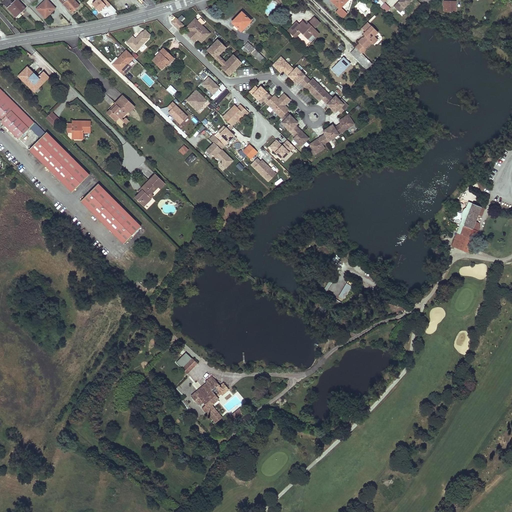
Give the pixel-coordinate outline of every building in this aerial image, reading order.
[(3,0),(2,2),(16,15),(21,10),(22,11),(25,8),(17,0),(13,0),(12,1),(10,0),(3,0)] [(47,0),(45,0),(37,8),(44,16),(49,12),(50,12),(55,8),(47,0)] [(73,0),(59,0),(63,4),(64,4),(72,12),(79,5),(73,0)] [(89,0),(87,2),(98,14),(110,3),(106,0),(89,0)] [(333,0),(331,2),(339,9),(337,12),(343,18),(347,14),(341,9),(349,0),(333,0)] [(398,2),(394,7),(398,11),(400,9),(402,11),(411,1),(412,2),(413,0),(400,0),(400,1),(399,3),(398,2)] [(31,8),(27,11),(37,22),(41,19),(31,8)] [(236,18),(232,23),(241,32),(250,21),(243,14),(237,19),(236,18)] [(195,19),(186,28),(190,32),(192,30),(196,33),(203,27),(202,26),(205,22),(200,18),(197,21),(195,19)] [(315,18),(309,24),(314,29),(320,23),(315,18)] [(176,19),(172,23),(177,29),(182,24),(176,19)] [(299,25),(291,34),(295,39),(300,33),(307,40),(310,43),(315,38),(319,34),(314,29),(309,24),(307,25),(303,22),(299,25)] [(296,23),(288,31),(291,34),(299,25),(296,23)] [(367,23),(362,28),(366,32),(371,27),(367,23)] [(203,27),(196,33),(199,37),(198,39),(201,43),(210,34),(203,27)] [(371,27),(366,32),(363,35),(365,37),(363,39),(362,38),(358,42),(360,44),(356,48),(361,54),(365,50),(365,49),(372,43),(373,44),(377,41),(374,37),(378,33),(371,27)] [(187,35),(191,39),(196,33),(192,30),(190,32),(187,35)] [(135,52),(149,39),(147,37),(142,32),(135,39),(132,37),(126,43),(135,52)] [(196,33),(191,39),(195,42),(198,39),(199,37),(196,33)] [(218,40),(207,51),(215,59),(218,56),(226,48),(218,40)] [(248,43),(244,47),(260,62),(263,58),(248,43)] [(356,48),(351,54),(367,70),(372,64),(361,54),(356,48)] [(164,50),(153,61),(162,69),(166,65),(165,65),(172,58),(164,50)] [(116,57),(111,63),(120,72),(133,58),(126,51),(118,59),(116,57)] [(223,66),(221,68),(229,76),(241,63),(233,55),(226,63),(223,66)] [(215,59),(223,66),(226,63),(218,56),(215,59)] [(172,58),(165,65),(166,65),(167,66),(174,59),(172,58)] [(281,58),(273,66),(281,73),(283,71),(288,65),(281,58)] [(283,71),(286,74),(292,68),(288,65),(283,71)] [(28,68),(20,77),(31,88),(32,87),(36,91),(49,77),(44,72),(38,78),(28,68)] [(294,71),(288,76),(293,80),(300,72),(296,68),(294,71)] [(300,72),(293,80),(296,84),(299,82),(305,76),(300,72)] [(36,91),(32,87),(31,88),(36,93),(50,78),(49,77),(36,91)] [(201,85),(212,95),(220,87),(208,77),(201,85)] [(307,78),(301,84),(305,87),(310,82),(307,78)] [(310,82),(305,87),(312,94),(320,87),(312,79),(310,82)] [(0,117),(2,120),(1,122),(18,140),(37,121),(0,84),(0,117)] [(166,89),(172,95),(177,90),(170,84),(166,89)] [(250,92),(253,95),(258,90),(255,87),(255,86),(250,92)] [(253,95),(257,99),(265,91),(261,87),(258,90),(253,95)] [(320,87),(312,94),(319,102),(322,99),(327,94),(320,87)] [(186,100),(199,112),(208,102),(196,90),(186,100)] [(257,99),(261,103),(263,100),(269,95),(265,91),(257,99)] [(284,94),(278,100),(282,103),(287,97),(284,94)] [(327,94),(322,99),(325,103),(330,97),(327,94)] [(263,100),(266,103),(272,98),(269,95),(263,100)] [(110,105),(114,101),(108,96),(105,99),(110,105)] [(135,107),(123,96),(115,105),(116,105),(107,114),(115,122),(119,118),(121,120),(123,116),(127,113),(128,114),(135,107)] [(272,98),(266,103),(274,111),(282,103),(278,100),(275,97),(274,96),(272,98)] [(287,97),(282,103),(284,106),(290,100),(287,97)] [(333,99),(327,105),(331,109),(339,101),(335,97),(333,99)] [(343,105),(338,110),(341,113),(343,111),(348,106),(341,99),(339,101),(343,105)] [(339,101),(331,109),(335,113),(338,110),(343,105),(339,101)] [(168,114),(180,125),(188,117),(173,102),(167,108),(171,111),(168,114)] [(274,111),(281,118),(287,112),(289,110),(288,109),(284,106),(282,103),(274,111)] [(223,117),(232,126),(238,120),(240,123),(246,117),(246,116),(249,113),(241,105),(238,108),(232,114),(229,111),(223,117)] [(229,111),(232,114),(238,108),(235,105),(229,111)] [(281,118),(284,121),(289,115),(287,112),(281,118)] [(46,119),(54,127),(60,121),(52,113),(46,119)] [(282,123),(286,128),(294,119),(289,115),(284,121),(282,123)] [(341,124),(345,131),(354,124),(348,115),(339,121),(341,124)] [(130,123),(123,116),(121,120),(127,125),(130,123)] [(294,119),(286,128),(290,131),(295,126),(298,123),(294,119)] [(91,122),(82,121),(82,124),(72,124),(67,124),(67,132),(72,132),(72,136),(76,139),(83,139),(83,132),(90,133),(91,122)] [(337,126),(341,133),(345,131),(341,124),(337,126)] [(328,128),(334,138),(339,135),(334,128),(332,125),(328,128)] [(220,141),(219,142),(224,146),(234,136),(231,133),(229,131),(226,129),(224,126),(218,133),(220,135),(223,138),(220,141)] [(298,128),(292,134),(295,137),(301,131),(298,128)] [(325,135),(329,141),(334,138),(328,128),(323,132),(325,135)] [(295,137),(293,139),(301,147),(306,141),(309,139),(301,131),(295,137)] [(89,175),(46,132),(29,150),(71,192),(89,175)] [(322,136),(318,139),(323,145),(327,143),(322,136)] [(310,145),(316,154),(324,148),(323,145),(318,139),(310,145)] [(276,140),(269,147),(282,159),(291,150),(291,151),(294,147),(287,140),(284,144),(285,145),(283,147),(276,140)] [(206,152),(226,169),(234,162),(214,144),(206,152)] [(249,146),(243,152),(250,160),(249,160),(252,162),(254,160),(252,158),(256,153),(249,146)] [(184,161),(189,165),(197,158),(192,153),(184,161)] [(251,165),(254,168),(260,162),(257,159),(251,165)] [(260,162),(254,168),(268,182),(276,174),(269,168),(268,169),(267,167),(268,166),(267,166),(262,161),(260,162)] [(239,162),(235,165),(240,171),(244,168),(239,162)] [(163,184),(154,175),(140,189),(142,190),(139,193),(134,198),(138,201),(140,200),(144,204),(150,198),(150,197),(152,195),(150,193),(157,187),(159,189),(163,184)] [(140,226),(98,183),(80,201),(123,243),(140,226)] [(458,230),(454,240),(471,247),(479,229),(473,227),(475,224),(476,220),(479,214),(482,206),(475,204),(463,231),(458,230)] [(487,208),(482,206),(479,214),(484,216),(487,208)] [(473,227),(479,229),(482,222),(476,220),(475,224),(473,227)] [(471,247),(454,240),(453,244),(470,251),(471,247)] [(336,264),(340,261),(335,255),(331,259),(336,264)] [(346,282),(338,296),(345,300),(353,286),(346,282)] [(192,358),(182,368),(186,372),(196,362),(192,358)] [(220,385),(219,384),(210,376),(205,381),(206,382),(201,387),(202,388),(193,398),(198,403),(201,400),(206,405),(202,408),(207,413),(207,412),(216,421),(220,417),(209,406),(210,405),(217,399),(215,397),(220,392),(216,388),(220,385)] [(221,382),(219,384),(220,385),(216,388),(220,392),(215,397),(217,399),(218,399),(228,390),(221,382)] [(202,388),(201,387),(191,396),(193,398),(202,388)] [(221,416),(210,405),(209,406),(220,417),(221,416)] [(238,413),(236,410),(231,415),(236,421),(245,413),(242,410),(238,413)]
